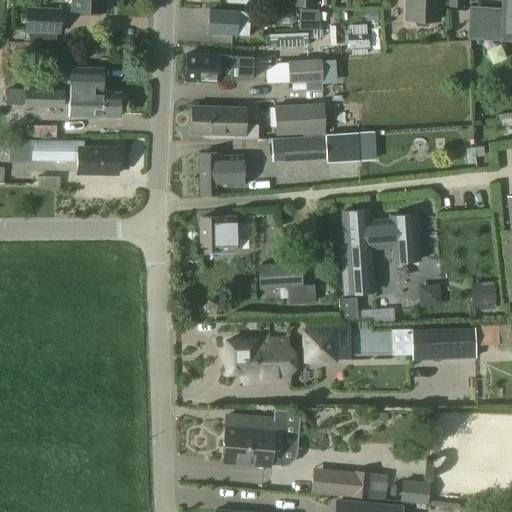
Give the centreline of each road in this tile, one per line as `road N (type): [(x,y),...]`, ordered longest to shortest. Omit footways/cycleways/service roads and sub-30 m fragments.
road 1 (unclassified): [(156,206),(511,175)]
road 2 (unclassified): [(160,511),(155,231)]
road 3 (unclassified): [(156,206),(162,0)]
road 4 (unclassified): [(0,232),(155,231)]
